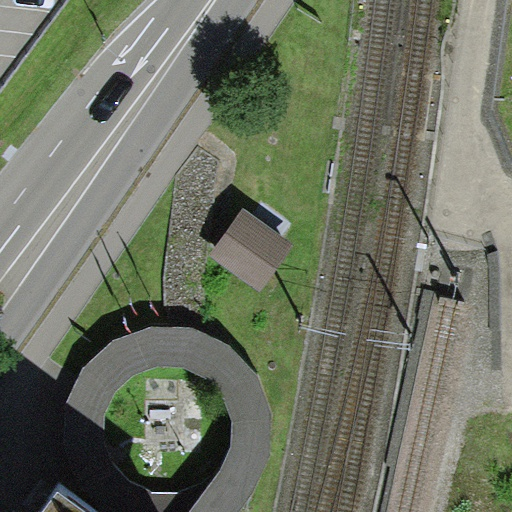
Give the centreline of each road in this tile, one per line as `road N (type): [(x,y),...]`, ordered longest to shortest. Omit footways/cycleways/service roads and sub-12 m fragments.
road 1 (primary): [(0,344),(109,140)]
road 2 (primary): [(211,0),(109,140)]
road 3 (primary): [(109,140),(0,252)]
